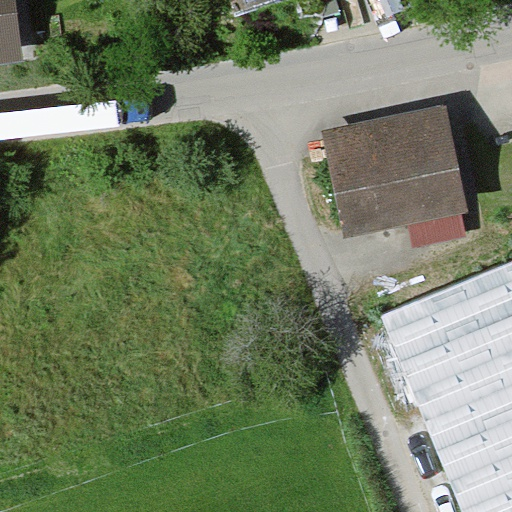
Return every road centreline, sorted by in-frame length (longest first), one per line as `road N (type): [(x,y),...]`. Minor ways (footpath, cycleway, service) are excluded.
road 1 (unclassified): [(511,37),(254,88),(0,114)]
road 2 (track): [(254,88),(330,309),(416,511)]
